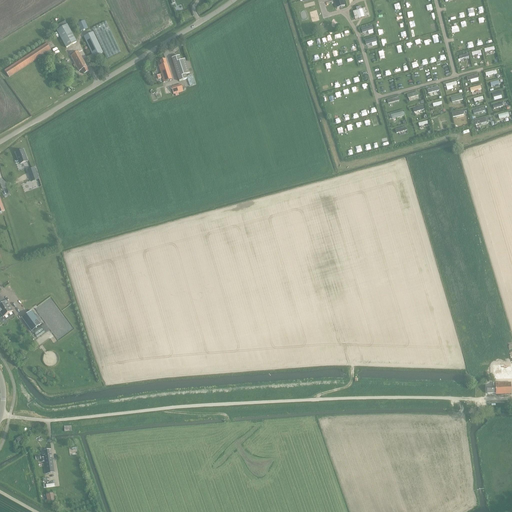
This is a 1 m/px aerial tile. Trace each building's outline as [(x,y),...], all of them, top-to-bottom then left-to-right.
[(345,6),(342,0),(334,0),(337,8),(345,6)] [(353,12),(355,19),(367,15),(365,8),(361,9),(361,7),(356,8),(357,11),(353,12)] [(66,48),(77,42),(67,25),(65,21),(55,27),(57,30),(66,48)] [(106,21),(92,28),(107,59),(121,52),(106,21)] [(86,28),(83,22),(77,25),(80,31),(86,28)] [(84,37),(94,58),(103,53),(93,32),(84,37)] [(46,43),(4,70),(9,77),(51,50),(46,43)] [(82,70),(84,74),(89,71),(77,50),(70,54),(79,71),(82,70)] [(182,60),(180,55),(172,58),(173,61),(179,81),(186,79),(187,79),(190,86),(196,84),(192,74),(186,76),(186,75),(190,73),(185,59),(182,60)] [(162,65),(159,66),(161,74),(162,78),(164,82),(172,80),(166,59),(160,61),(162,65)] [(172,88),(174,94),(183,91),(181,85),(172,88)] [(407,94),(409,101),(419,98),(418,91),(407,94)] [(400,135),(408,133),(407,126),(395,128),(396,133),(399,133),(400,135)] [(23,150),(16,153),(16,154),(20,164),(26,162),(27,161),(23,150)] [(34,168),(28,171),(31,181),(36,179),(34,173),(36,173),(34,168)] [(0,312),(0,313),(3,317),(13,311),(12,311),(6,302),(7,301),(6,301),(4,303),(0,296),(0,312)] [(32,311),(22,318),(31,331),(41,324),(36,317),(32,311)] [(41,329),(35,332),(37,336),(50,330),(47,323),(40,326),(41,329)] [(496,395),(511,394),(511,383),(493,383),(493,386),(487,387),(487,394),(496,393),(496,395)] [(41,456),(36,457),(36,460),(41,459),(42,462),(44,462),(46,474),(54,473),(50,450),(45,451),(45,454),(45,455),(43,456),(43,458),(41,458),(41,456)] [(46,495),(47,502),(56,501),(54,493),(46,495)]
